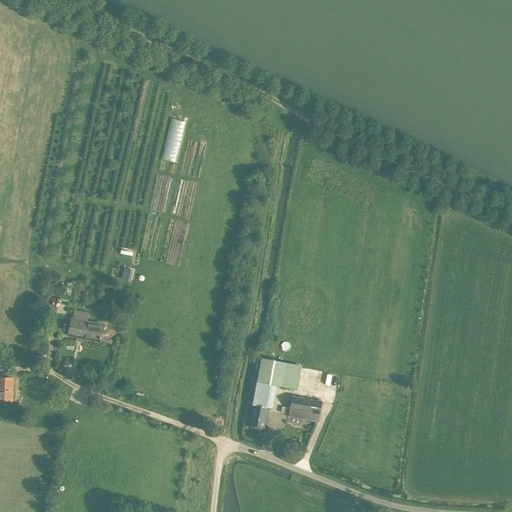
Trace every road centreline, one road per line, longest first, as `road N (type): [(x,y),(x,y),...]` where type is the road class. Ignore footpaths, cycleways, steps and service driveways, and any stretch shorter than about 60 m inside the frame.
road 1 (track): [(511,214),(65,0)]
road 2 (track): [(286,106),(224,441)]
road 3 (unclassified): [(435,511),(363,495),(224,441),(213,511)]
